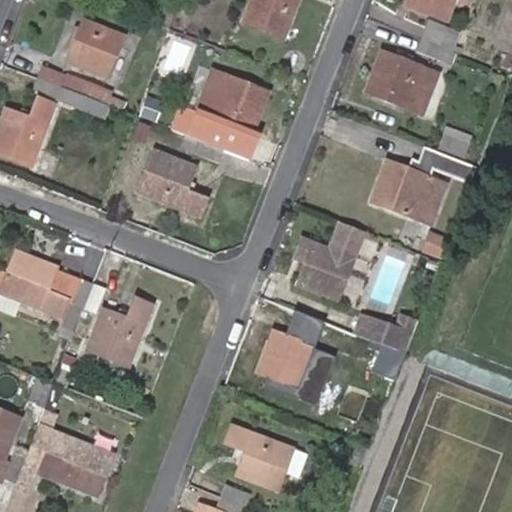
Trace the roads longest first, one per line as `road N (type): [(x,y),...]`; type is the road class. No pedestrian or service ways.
road 1 (residential): [(250,284),(360,0)]
road 2 (residential): [(0,179),(250,284)]
road 3 (residential): [(161,511),(250,284)]
